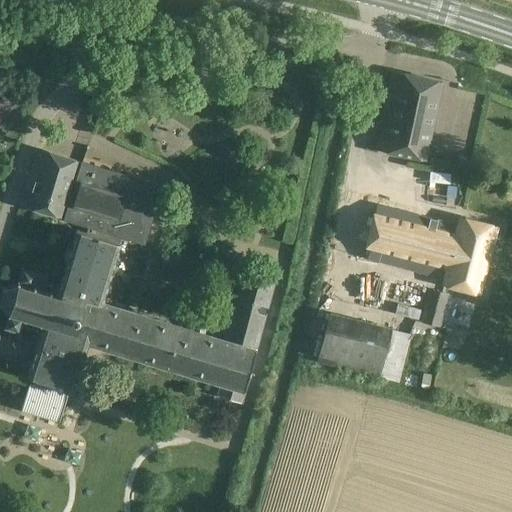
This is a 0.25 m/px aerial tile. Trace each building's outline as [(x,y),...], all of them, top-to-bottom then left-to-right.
[(393,72),(384,111),(433,121),(440,85),(441,85),(441,83),(393,72)] [(433,121),(384,111),(375,150),(425,161),(425,158),(433,121)] [(60,218),(77,161),(42,150),(42,151),(41,150),(41,152),(25,205),(24,205),(24,207),(60,218)] [(34,378),(46,382),(65,388),(71,389),(85,343),(219,384),(216,396),(239,403),(276,283),(245,273),(241,284),(237,283),(223,328),(228,330),(225,341),(204,335),(207,326),(196,323),(194,329),(102,301),(121,243),(120,243),(122,237),(144,244),(161,187),(77,161),(60,218),(87,227),(85,233),(75,230),(55,295),(41,291),(46,276),(38,274),(38,272),(36,273),(22,269),(21,268),(20,269),(21,270),(18,281),(17,281),(16,284),(3,287),(1,284),(0,285),(0,286),(2,288),(0,293),(0,304),(7,313),(7,315),(8,316),(4,327),(3,328),(3,329),(18,333),(20,328),(30,331),(40,334),(27,376),(34,378)] [(458,225),(376,205),(364,257),(445,278),(444,284),(478,293),(495,227),(460,218),(458,225)] [(449,294),(429,289),(420,322),(440,327),(449,294)] [(348,317),(329,312),(317,363),(336,367),(348,317)] [(59,422),(67,393),(64,392),(65,388),(46,382),(34,378),(32,383),(29,382),(21,410),(59,422)]
